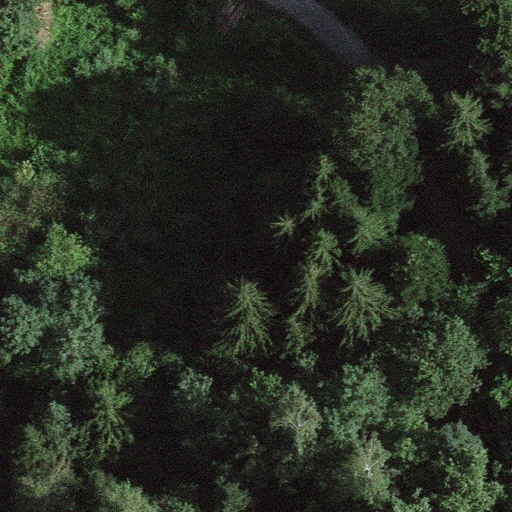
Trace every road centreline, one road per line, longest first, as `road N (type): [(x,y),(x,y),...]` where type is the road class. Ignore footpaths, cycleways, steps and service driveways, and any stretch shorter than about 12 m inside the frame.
road 1 (track): [(389,63),(511,389)]
road 2 (track): [(283,0),(389,63)]
